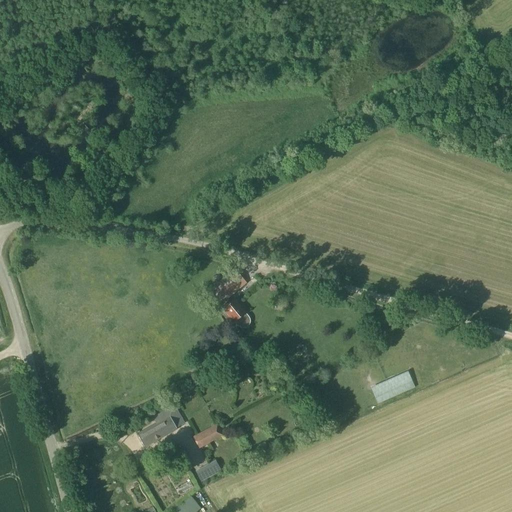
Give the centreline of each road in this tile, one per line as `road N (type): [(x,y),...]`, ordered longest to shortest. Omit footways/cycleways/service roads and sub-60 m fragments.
road 1 (track): [(181,240),(511,42)]
road 2 (unclassified): [(272,265),(119,229),(29,220),(0,231)]
road 3 (tertiary): [(73,511),(0,268)]
road 4 (track): [(511,338),(272,265)]
